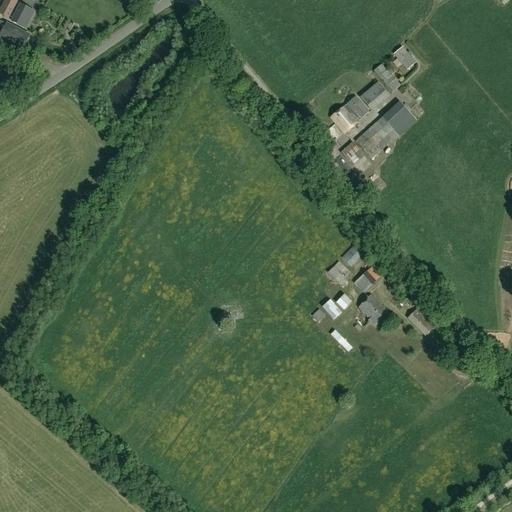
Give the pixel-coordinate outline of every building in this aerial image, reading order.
[(20,5),(16,2),(17,0),(16,0),(5,0),(0,11),(0,13),(12,20),(11,22),(25,29),(35,10),(21,2),(20,5)] [(0,37),(0,38),(9,43),(8,45),(9,45),(9,44),(22,51),(30,36),(0,20),(0,28),(3,30),(0,37)] [(393,55),(407,71),(416,63),(411,57),(412,55),(409,52),(408,53),(403,47),(393,55)] [(374,72),(387,87),(388,86),(392,92),(400,85),(395,80),(396,79),(383,64),(374,72)] [(371,111),(390,96),(378,82),(359,97),(371,111)] [(357,123),(351,115),(353,113),(359,120),(369,112),(356,96),(346,104),(346,105),(343,107),(344,108),(331,118),(343,134),(357,123)] [(382,118),(398,137),(416,121),(399,102),(382,118)] [(398,137),(382,118),(355,142),(371,160),(398,137)] [(347,255),(357,260),(364,247),(353,242),(347,255)] [(342,273),(344,274),(346,276),(349,272),(347,270),(338,263),(328,274),(342,288),(347,282),(340,274),(342,273)] [(375,265),(354,283),(363,294),(384,275),(375,265)] [(403,296),(398,291),(393,296),(398,302),(403,296)] [(369,321),(375,327),(388,312),(371,296),(358,309),(370,320),(369,321)] [(341,313),(330,300),(322,307),(333,320),(341,313)] [(425,337),(433,328),(437,325),(431,319),(427,323),(422,318),(426,314),(421,308),(418,310),(417,309),(415,311),(408,319),(425,337)] [(338,325),(334,330),(351,348),(356,343),(338,325)]
